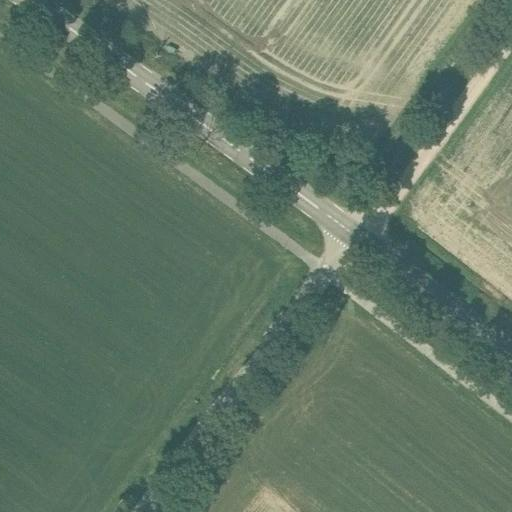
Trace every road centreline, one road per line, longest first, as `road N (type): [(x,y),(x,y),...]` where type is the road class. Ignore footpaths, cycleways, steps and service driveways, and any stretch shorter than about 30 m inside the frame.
road 1 (tertiary): [(358,238),(28,0)]
road 2 (unclassified): [(145,511),(358,238)]
road 3 (track): [(358,238),(511,34)]
road 4 (tertiary): [(511,356),(358,238)]
